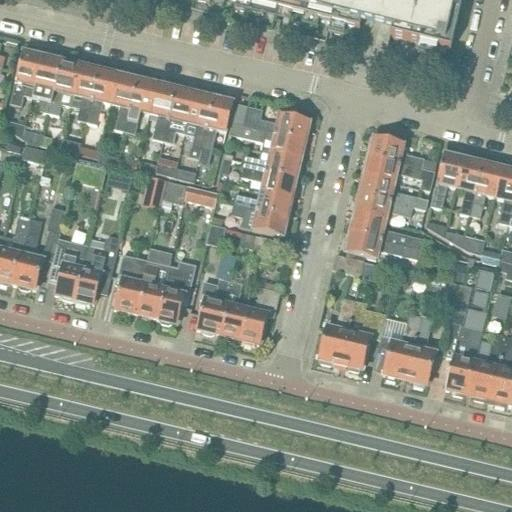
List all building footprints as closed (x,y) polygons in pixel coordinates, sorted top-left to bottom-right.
[(193,0),(209,4),(209,0),(229,0),(236,2),(234,10),(263,17),(265,9),(290,15),(288,23),(316,30),(318,22),(329,24),(327,33),(343,36),(345,28),(359,31),(360,26),(391,33),(389,39),(401,42),(399,50),(435,59),(437,50),(450,53),(460,11),(463,12),(465,0),(193,0)] [(13,63),(16,48),(4,45),(1,60),(13,63)] [(34,89),(41,59),(33,58),(31,54),(23,52),(9,107),(20,110),(23,98),(31,101),(34,89)] [(49,61),(41,59),(34,89),(31,101),(40,103),(38,114),(48,116),(61,61),(54,59),(49,61)] [(69,63),(61,61),(48,116),(58,119),(61,107),(70,109),(80,69),(71,67),(69,63)] [(0,69),(10,72),(11,67),(0,64),(0,69)] [(80,69),(70,109),(78,112),(76,123),(86,126),(99,70),(92,68),(88,71),(80,69)] [(102,105),(110,107),(118,78),(109,76),(107,72),(99,70),(86,126),(96,128),(102,105)] [(114,133),(124,135),(138,79),(130,77),(126,80),(118,78),(110,107),(119,109),(114,133)] [(140,114),(149,116),(156,87),(148,85),(145,81),(138,79),(124,135),(134,138),(140,114)] [(152,142),(162,144),(176,89),(168,87),(164,89),(156,87),(149,116),(157,118),(152,142)] [(176,89),(162,144),(172,147),(175,136),(184,138),(187,126),(194,97),(186,95),(183,91),(176,89)] [(187,126),(184,138),(193,140),(190,151),(188,160),(198,163),(200,154),(214,98),(206,96),(202,98),(194,97),(187,126)] [(198,163),(197,167),(205,169),(208,167),(211,156),(216,133),(226,135),(233,106),(224,104),(221,100),(214,98),(200,154),(198,163)] [(237,107),(232,127),(307,145),(309,137),(307,133),(309,124),(280,117),(277,127),(260,123),(262,113),(237,107)] [(21,142),(25,129),(5,124),(3,132),(21,142)] [(306,153),(307,145),(232,127),(229,137),(262,145),(260,154),(300,163),(302,155),(306,153)] [(42,138),(28,134),(25,144),(40,148),(42,138)] [(42,138),(40,148),(50,150),(52,140),(42,138)] [(434,175),(436,165),(400,157),(402,147),(373,140),(371,149),(367,151),(366,159),(434,175)] [(21,147),(10,141),(7,152),(20,155),(21,147)] [(59,152),(78,157),(80,148),(61,144),(59,152)] [(80,148),(78,157),(97,162),(98,157),(98,156),(99,154),(99,153),(80,148)] [(46,154),(30,150),(27,163),(43,167),(46,154)] [(225,154),(223,165),(230,167),(233,158),(230,155),(225,154)] [(245,160),(243,170),(298,183),(300,175),(298,171),(300,163),(260,154),(258,163),(245,160)] [(447,189),(456,191),(463,162),(454,160),(452,156),(444,154),(430,209),(441,212),(447,189)] [(97,162),(96,167),(107,170),(115,172),(116,167),(118,161),(98,156),(98,157),(97,162)] [(429,194),(434,175),(366,159),(364,167),(366,171),(364,179),(393,185),(395,177),(423,183),(421,192),(429,194)] [(116,167),(115,172),(134,176),(135,171),(137,164),(118,160),(118,161),(116,167)] [(463,162),(456,191),(465,193),(459,216),(469,219),(483,163),(475,161),(471,164),(463,162)] [(11,162),(9,170),(19,172),(21,165),(11,162)] [(96,167),(78,162),(73,183),(101,190),(107,170),(96,167)] [(154,176),(156,168),(137,163),(137,164),(135,171),(154,176)] [(485,198),(494,200),(501,171),(493,169),(491,165),(483,163),(469,219),(480,221),(485,198)] [(223,165),(220,175),(228,177),(230,167),(223,165)] [(154,176),(174,181),(176,172),(158,167),(157,169),(156,168),(154,176)] [(264,186),(262,194),(291,201),(293,193),(297,191),(298,183),(243,170),(240,180),(264,186)] [(501,171),(494,200),(503,202),(498,226),(508,228),(511,211),(511,171),(509,173),(501,171)] [(196,177),(176,172),(174,181),(194,186),(196,177)] [(133,186),(135,178),(123,175),(121,183),(133,186)] [(50,181),(41,179),(39,186),(48,188),(50,181)] [(358,189),(357,197),(412,210),(424,213),(427,203),(391,194),(393,185),(364,179),(362,187),(358,189)] [(225,186),(218,184),(216,194),(223,196),(225,186)] [(182,209),(183,203),(187,190),(167,185),(162,203),(182,209)] [(217,197),(187,190),(183,203),(213,210),(217,197)] [(236,198),(234,208),(289,222),(291,214),(289,210),(291,201),(262,194),(260,203),(236,198)] [(357,209),(355,217),(384,224),(386,215),(410,221),(412,210),(357,197),(355,205),(357,209)] [(234,208),(231,219),(243,221),(241,230),(282,240),(284,232),(288,229),(289,222),(234,208)] [(52,266),(57,247),(58,242),(65,214),(51,211),(46,234),(49,235),(42,263),(33,261),(42,225),(30,222),(30,225),(22,258),(19,258),(12,287),(18,289),(20,292),(27,293),(30,292),(36,293),(43,263),(52,266)] [(384,224),(355,217),(353,225),(349,228),(347,235),(421,252),(424,242),(382,233),(384,224)] [(212,219),(210,228),(221,230),(223,222),(212,219)] [(2,240),(0,246),(0,286),(6,288),(10,287),(12,287),(19,258),(22,258),(30,225),(18,222),(13,242),(2,240)] [(446,228),(427,224),(427,230),(444,240),(446,231),(446,228)] [(220,251),(225,232),(225,231),(221,230),(210,228),(205,247),(220,251)] [(465,238),(465,236),(446,231),(444,240),(462,251),(465,238)] [(421,252),(347,235),(346,243),(348,247),(346,256),(375,263),(377,253),(419,263),(421,252)] [(254,239),(251,238),(242,236),(239,249),(251,251),(254,239)] [(484,243),(465,238),(462,251),(468,255),(480,258),(484,243)] [(88,249),(82,273),(75,303),(94,307),(98,289),(109,292),(118,250),(119,242),(110,240),(104,243),(102,253),(88,249)] [(289,247),(263,241),(258,264),(265,266),(267,257),(285,261),(289,247)] [(82,273),(88,249),(58,242),(57,247),(52,266),(49,278),(58,281),(54,298),(60,299),(62,302),(74,305),(75,303),(82,273)] [(142,288),(147,264),(150,252),(140,249),(137,262),(136,262),(130,285),(121,282),(113,312),(119,314),(121,317),(128,318),(131,317),(137,318),(144,288),(142,288)] [(501,257),(500,263),(511,266),(511,253),(503,251),(501,257)] [(498,268),(500,263),(501,257),(484,252),(481,264),(498,268)] [(364,265),(335,258),(332,274),(360,281),(364,265)] [(511,266),(500,263),(498,268),(499,268),(498,273),(507,275),(506,281),(511,282),(511,266)] [(168,270),(147,264),(142,288),(144,288),(137,318),(139,319),(141,321),(148,323),(151,321),(157,323),(165,293),(163,293),(168,270)] [(165,293),(157,323),(159,324),(161,326),(168,328),(171,326),(177,328),(184,299),(188,300),(195,269),(179,265),(178,272),(168,270),(163,293),(165,293)] [(364,265),(360,281),(370,283),(373,267),(364,265)] [(456,267),(452,283),(458,284),(462,285),(466,270),(462,269),(456,267)] [(220,338),(227,309),(225,308),(231,284),(219,281),(218,288),(204,284),(199,302),(203,303),(196,332),(201,334),(203,337),(210,338),(213,337),(220,338)] [(248,314),(246,313),(236,311),(242,287),(231,284),(225,308),(227,309),(220,338),(222,338),(224,341),(231,343),(234,341),(240,343),(248,314)] [(439,312),(451,315),(457,287),(445,284),(439,312)] [(471,290),(457,287),(451,315),(465,318),(471,290)] [(248,314),(240,343),(242,344),(244,347),(251,348),(254,347),(260,348),(267,320),(269,311),(275,313),(279,296),(262,292),(261,292),(255,315),(248,314)] [(340,368),(355,304),(343,301),(335,333),(325,330),(317,362),(323,364),(322,366),(332,368),(332,366),(340,368)] [(355,304),(340,368),(347,369),(346,372),(356,374),(356,372),(362,373),(370,341),(380,343),(385,321),(386,318),(365,313),(366,307),(355,304)] [(481,329),(484,317),(468,314),(465,325),(481,329)] [(457,343),(445,393),(451,394),(450,396),(460,399),(460,396),(466,398),(473,365),(475,366),(479,348),(469,346),(472,332),(462,330),(465,318),(451,315),(446,335),(449,336),(447,341),(457,343)] [(380,343),(373,370),(384,373),(382,378),(388,379),(388,381),(397,384),(398,382),(405,383),(420,320),(408,317),(406,326),(385,321),(380,343)] [(420,320),(405,383),(412,385),(411,387),(421,389),(421,387),(427,389),(435,356),(424,354),(432,322),(420,320)] [(473,365),(466,398),(474,400),(473,402),(482,404),(483,402),(490,404),(506,340),(494,337),(486,368),(475,366),(473,365)] [(511,409),(511,407),(511,374),(510,374),(511,365),(511,341),(506,340),(490,404),(496,405),(496,407),(505,409),(506,407),(511,409)]
